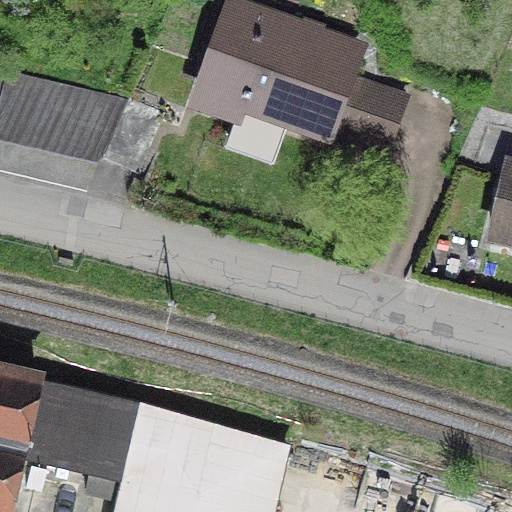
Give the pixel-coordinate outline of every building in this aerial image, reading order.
[(384,153),(404,97),(348,76),(356,52),(232,8),(199,103),(235,116),(240,103),(384,153)] [(8,71),(0,105),(0,135),(100,159),(125,99),(8,71)] [(138,169),(161,114),(130,100),(106,156),(138,169)] [(511,168),(507,168),(492,237),(511,241),(511,168)] [(0,511),(7,511),(20,457),(37,383),(0,374),(0,511)] [(37,383),(20,457),(91,474),(85,494),(119,502),(117,511),(271,511),(286,449),(147,409),(37,383)]
